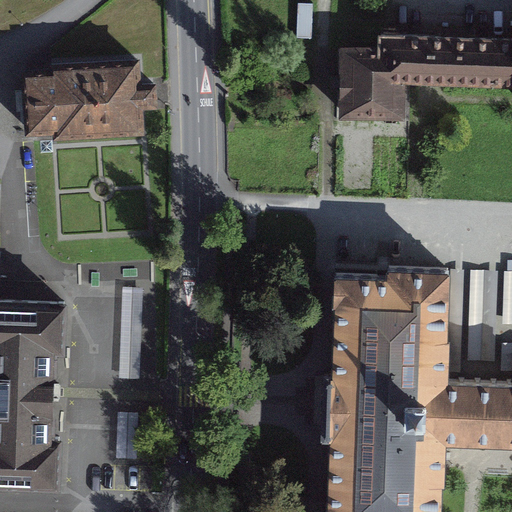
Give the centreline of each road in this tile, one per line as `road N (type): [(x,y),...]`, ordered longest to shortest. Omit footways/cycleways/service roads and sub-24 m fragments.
road 1 (primary): [(195,0),(200,189),(186,511)]
road 2 (unknown): [(511,203),(200,189)]
